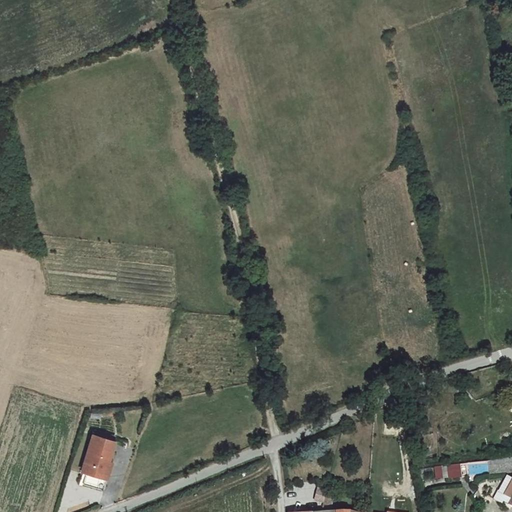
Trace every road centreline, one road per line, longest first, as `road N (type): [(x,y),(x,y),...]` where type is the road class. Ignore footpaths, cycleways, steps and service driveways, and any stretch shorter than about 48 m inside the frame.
road 1 (track): [(278,511),(238,236),(194,93),(177,0)]
road 2 (unclassified): [(511,353),(111,511)]
